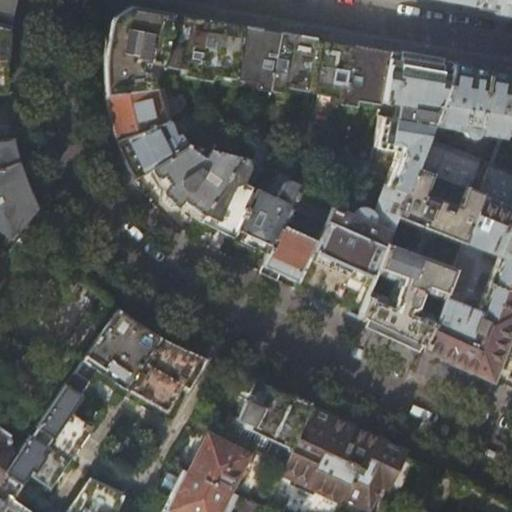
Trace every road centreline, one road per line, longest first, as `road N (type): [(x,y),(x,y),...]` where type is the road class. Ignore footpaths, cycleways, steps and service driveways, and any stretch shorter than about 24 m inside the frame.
road 1 (residential): [(49,109),(111,235),(146,265),(241,319),(511,447)]
road 2 (residential): [(256,0),(511,43)]
